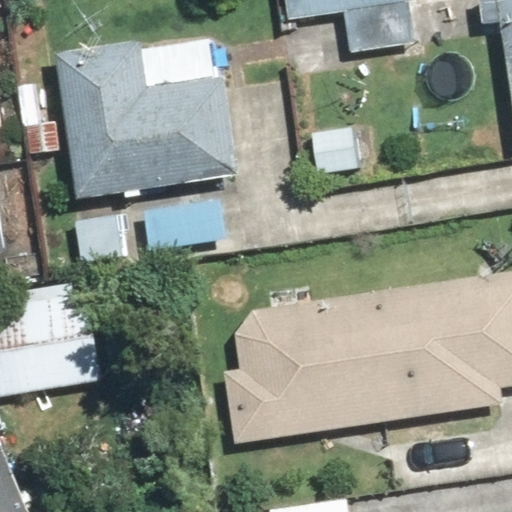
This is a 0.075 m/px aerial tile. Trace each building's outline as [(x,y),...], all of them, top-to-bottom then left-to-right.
[(291,0),(294,12),(360,0),(291,0)] [(511,0),(493,0),(497,33),(511,30),(511,0)] [(91,194),(250,170),(234,69),(160,80),(153,29),(68,41),(91,194)] [(63,76),(28,80),(38,154),(73,150),(63,76)] [(0,266),(20,264),(5,141),(0,141),(0,266)] [(139,215),(82,225),(90,269),(147,259),(139,215)] [(511,280),(249,317),(257,372),(233,375),(243,451),(511,414),(511,280)] [(99,282),(0,296),(0,400),(114,385),(99,282)] [(0,511),(37,511),(0,425),(0,511)]
